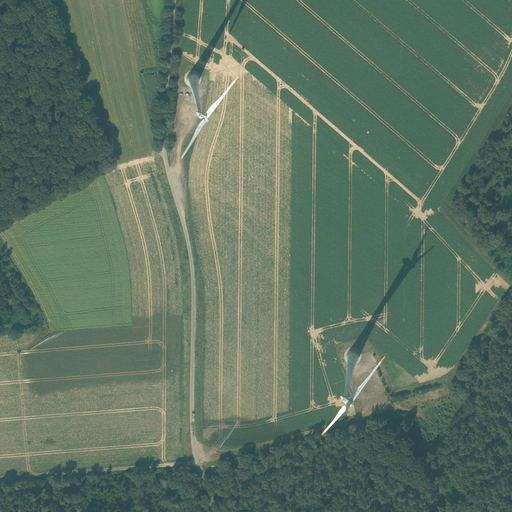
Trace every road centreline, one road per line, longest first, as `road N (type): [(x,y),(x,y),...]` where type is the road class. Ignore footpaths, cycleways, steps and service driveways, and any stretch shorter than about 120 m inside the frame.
road 1 (unclassified): [(214,511),(191,424),(192,265),(165,157),(174,0)]
road 2 (track): [(197,460),(377,414),(363,379)]
